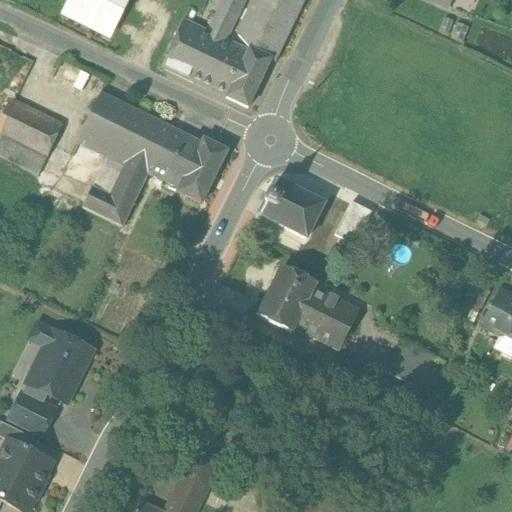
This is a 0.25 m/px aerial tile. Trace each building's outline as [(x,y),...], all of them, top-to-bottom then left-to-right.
[(69,0),(64,12),(111,36),(129,0),(69,0)] [(222,0),(207,32),(184,21),(162,68),(227,98),(249,51),(227,41),(246,0),(222,0)] [(306,0),(253,0),(237,35),(250,49),(272,59),(270,62),(276,64),(306,0)] [(426,0),(447,8),(450,0),(426,0)] [(249,51),(227,98),(248,109),(270,62),(272,59),(250,49),(249,51)] [(172,130),(100,95),(75,145),(106,160),(82,210),(122,230),(147,176),(149,177),(172,130)] [(62,128),(13,103),(0,128),(0,158),(38,177),(62,128)] [(202,145),(172,130),(149,177),(179,191),(177,194),(201,206),(226,154),(203,142),(202,145)] [(319,204),(279,184),(280,183),(277,182),(277,183),(276,182),(275,183),(274,186),(270,193),(269,193),(263,205),(264,205),(261,213),(260,213),(259,215),(260,215),(259,216),(260,217),(262,219),(263,218),(302,238),(302,239),(306,241),(306,239),(307,239),(308,237),(321,210),(323,207),(322,207),(323,206),(322,206),(322,205),(319,204)] [(350,204),(334,237),(355,247),(371,215),(350,204)] [(315,286),(281,269),(257,318),(291,335),(293,331),(338,353),(359,313),(337,302),(338,301),(330,297),(329,298),(313,290),(315,286)] [(511,298),(499,292),(480,329),(499,339),(493,350),(511,359),(511,298)] [(91,353),(53,334),(27,386),(65,405),(91,353)] [(433,357),(401,341),(384,374),(416,390),(433,357)] [(53,413),(21,397),(10,420),(42,436),(53,413)] [(33,440),(1,424),(0,425),(0,439),(7,443),(8,442),(27,452),(33,440)] [(27,452),(8,442),(7,443),(0,457),(0,470),(41,491),(44,485),(42,484),(52,464),(27,452)] [(191,459),(165,511),(195,511),(216,471),(191,459)] [(41,491),(0,470),(0,503),(1,504),(17,511),(28,511),(36,496),(38,497),(41,491)] [(346,511),(303,492),(294,511),(346,511)]
